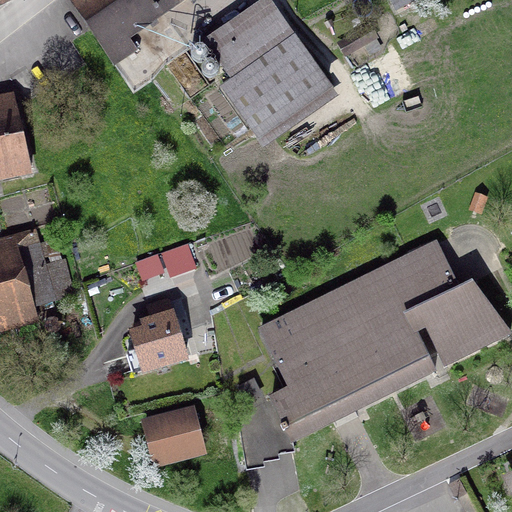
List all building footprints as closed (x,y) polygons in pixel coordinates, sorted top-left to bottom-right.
[(174,0),(70,0),(68,2),(111,65),(133,50),(124,37),(142,25),(140,23),(174,0)] [(258,137),(326,90),(265,4),(208,44),(235,83),(225,90),(258,137)] [(340,45),(345,54),(371,39),(366,30),(340,45)] [(0,176),(29,171),(19,124),(11,95),(0,97),(0,176)] [(0,330),(36,322),(32,308),(52,302),(71,296),(61,261),(41,267),(31,233),(0,241),(0,330)] [(236,417),(244,467),(261,464),(260,459),(276,456),(275,452),(291,449),(290,443),(293,443),(291,438),(431,369),(413,332),(424,327),(442,364),(505,332),(469,284),(457,291),(434,245),(260,331),(289,391),(236,417)] [(169,278),(192,270),(184,248),(162,257),(169,278)] [(132,374),(184,359),(166,301),(145,307),(150,322),(140,324),(143,331),(130,335),(135,351),(125,354),(132,374)] [(192,413),(143,425),(153,464),(202,452),(192,413)] [(457,480),(447,486),(454,500),(465,495),(457,480)]
